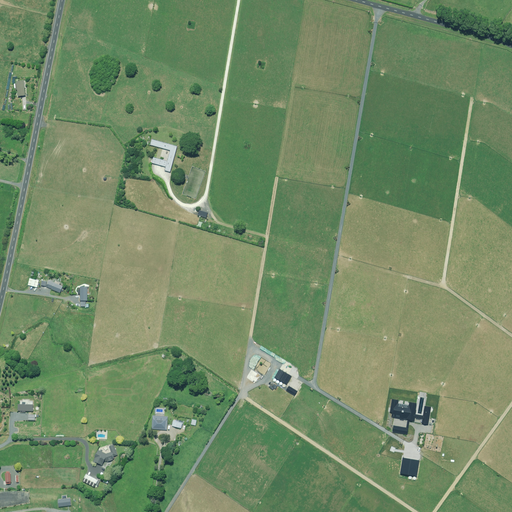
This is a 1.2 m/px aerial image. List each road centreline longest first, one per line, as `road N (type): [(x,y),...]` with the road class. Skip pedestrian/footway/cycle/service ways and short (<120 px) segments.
road 1 (tertiary): [(62,0),(0,304)]
road 2 (unclassified): [(356,0),(511,45)]
